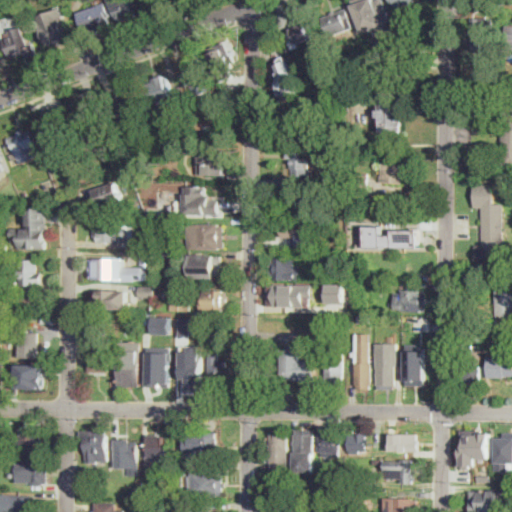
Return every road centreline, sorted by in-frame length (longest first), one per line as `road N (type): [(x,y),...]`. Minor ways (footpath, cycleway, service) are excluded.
road 1 (residential): [(441,511),(446,0)]
road 2 (residential): [(249,511),(253,0)]
road 3 (residential): [(511,409),(0,405)]
road 4 (residential): [(66,511),(69,197)]
road 5 (residential): [(263,0),(0,99)]
